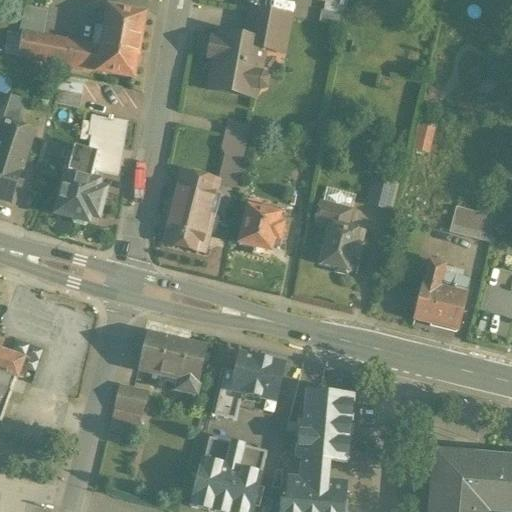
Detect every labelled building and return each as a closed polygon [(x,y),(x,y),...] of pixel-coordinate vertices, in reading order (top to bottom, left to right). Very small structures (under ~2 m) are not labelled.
[(145,16),(108,9),(100,49),(96,73),(96,74),(134,81),(145,16)] [(289,20),(250,13),(245,40),(264,44),(263,51),(282,55),(289,20)] [(343,18),(321,14),(319,25),(341,30),(343,18)] [(100,49),(22,35),(17,58),(96,73),(100,49)] [(245,40),(219,36),(217,44),(212,43),(208,60),(214,61),(209,88),(253,96),(254,96),(255,95),(254,95),(255,91),(258,92),(265,90),(267,80),(261,77),(258,76),(263,51),(264,44),(245,40)] [(80,97),(56,93),(54,106),(78,110),(80,97)] [(48,115),(22,106),(15,128),(14,133),(31,139),(42,142),(48,115)] [(125,125),(98,120),(92,153),(97,154),(93,172),(116,176),(118,176),(123,148),(121,148),(125,125)] [(0,156),(5,159),(3,166),(0,164),(0,200),(10,204),(21,172),(31,139),(14,133),(15,128),(3,124),(0,134),(0,156)] [(248,129),(229,125),(225,139),(244,144),(248,129)] [(418,150),(436,152),(438,128),(421,126),(418,150)] [(244,144),(225,139),(222,150),(227,157),(224,167),(238,170),(244,144)] [(49,143),(47,155),(65,158),(67,146),(49,143)] [(92,153),(74,148),(67,175),(90,182),(93,172),(97,154),(92,153)] [(403,174),(376,167),(369,194),(397,201),(403,174)] [(210,181),(181,174),(173,205),(202,213),(208,188),(210,181)] [(67,175),(65,175),(55,216),(72,220),(71,221),(73,225),(83,227),(86,225),(87,224),(88,225),(90,218),(97,220),(105,192),(97,191),(99,184),(90,182),(67,175)] [(173,205),(163,244),(200,253),(200,251),(205,252),(214,216),(213,216),(217,198),(214,197),(216,190),(208,188),(202,213),(173,205)] [(351,212),(320,204),(314,224),(328,228),(318,266),(335,270),(334,274),(346,278),(347,274),(349,274),(353,261),(359,263),(362,249),(359,248),(363,234),(346,230),(351,212)] [(265,214),(247,209),(238,246),(254,250),(252,256),(268,260),(269,254),(270,254),(273,242),(279,244),(283,227),(278,225),(280,217),(276,216),(277,211),(267,208),(265,214)] [(495,219),(455,209),(448,234),(489,245),(495,219)] [(445,267),(428,263),(422,286),(413,320),(435,326),(434,329),(455,334),(456,331),(457,331),(466,297),(464,297),(468,281),(443,274),(445,267)] [(0,368),(36,378),(44,349),(20,343),(19,348),(0,342),(0,309),(7,284),(0,281),(0,368)] [(187,345),(146,335),(138,372),(197,386),(206,348),(187,344),(187,345)] [(284,366),(238,356),(234,374),(220,371),(210,417),(234,423),(241,394),(253,397),(253,399),(275,404),(284,366)] [(0,381),(0,416),(9,419),(17,385),(0,381)] [(146,395),(119,388),(114,409),(141,416),(146,395)] [(352,398),(307,395),(304,424),(299,424),(296,460),(302,460),(327,462),(346,464),(352,398)] [(266,454),(208,440),(203,462),(202,462),(190,509),(203,511),(252,511),(261,477),(260,477),(266,454)] [(511,511),(511,463),(442,458),(440,491),(432,491),(430,511),(483,511),(484,511),(499,511),(511,511)] [(327,467),(301,465),(300,477),(326,479),(327,467)] [(300,482),(287,481),(285,504),(280,504),(278,511),(342,511),(345,486),(326,484),(300,482)]
